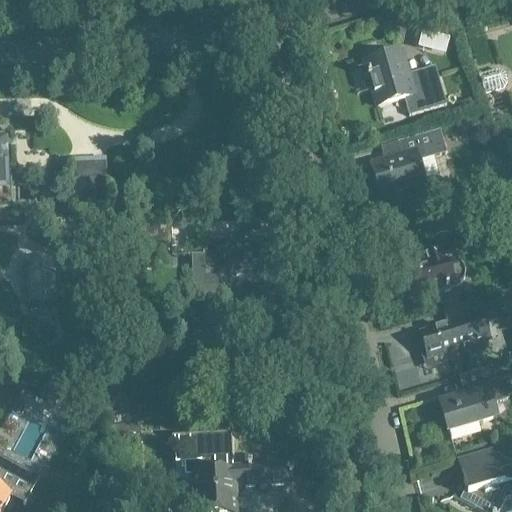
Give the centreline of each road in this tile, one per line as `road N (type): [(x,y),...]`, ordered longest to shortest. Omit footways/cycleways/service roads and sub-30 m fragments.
road 1 (residential): [(413,511),(267,32)]
road 2 (residential): [(0,55),(196,45),(267,32)]
